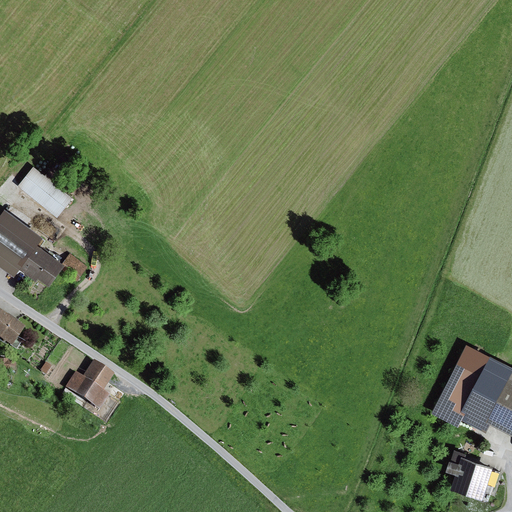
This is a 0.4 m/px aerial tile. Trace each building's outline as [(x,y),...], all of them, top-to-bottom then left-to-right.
[(53,167),(45,177),(58,187),(67,177),(65,175),(67,173),(57,165),(55,168),(53,167)] [(45,177),(33,168),(18,187),(57,218),(72,198),(58,187),(45,177)] [(43,239),(5,211),(0,216),(0,267),(14,278),(20,271),(36,282),(38,279),(49,287),(60,272),(64,266),(62,265),(37,246),(43,239)] [(88,267),(69,254),(62,265),(64,266),(60,272),(77,282),(88,267)] [(0,342),(10,349),(24,329),(0,312),(0,342)] [(113,375),(92,362),(82,378),(74,373),(64,388),(99,411),(109,395),(103,391),(113,375)] [(483,379),(456,365),(431,414),(457,428),(483,379)] [(511,371),(485,424),(511,437),(511,371)] [(466,455),(454,451),(447,472),(456,475),(451,491),(482,502),(493,468),(465,459),(466,455)]
